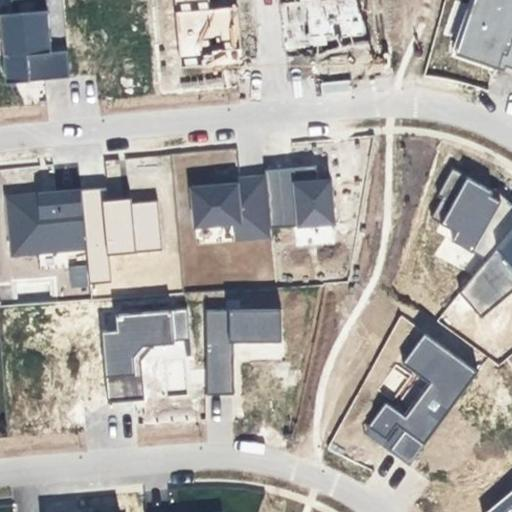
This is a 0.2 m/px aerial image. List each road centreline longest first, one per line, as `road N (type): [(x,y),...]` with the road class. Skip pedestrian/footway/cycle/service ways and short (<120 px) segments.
road 1 (residential): [(511,145),(416,107),(390,106),(0,139)]
road 2 (residential): [(390,511),(278,462),(0,471)]
